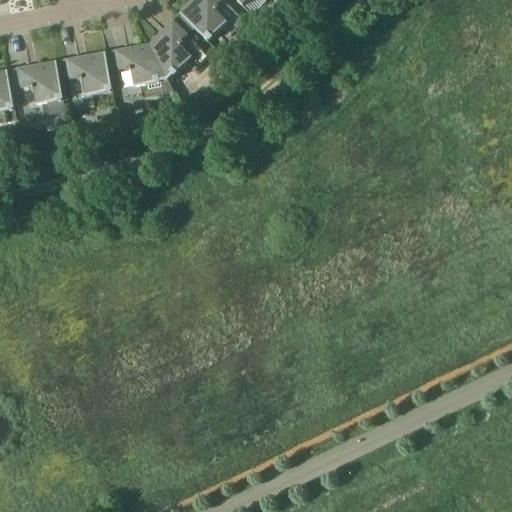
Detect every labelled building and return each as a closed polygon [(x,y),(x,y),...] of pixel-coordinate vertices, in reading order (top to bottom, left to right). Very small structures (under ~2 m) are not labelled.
[(203,0),(195,0),(180,16),(208,44),(223,30),(231,38),(245,24),(223,1),(214,10),(203,0)] [(269,0),(234,0),(244,9),(252,0),(263,0),(266,3),(269,0)] [(164,31),(149,46),(169,84),(188,65),(196,73),(210,59),(188,36),(178,45),(164,31)] [(119,72),(124,104),(144,100),(142,89),(169,84),(149,46),(128,50),(131,70),(119,72)] [(70,81),(76,113),(95,109),(93,98),(113,94),(106,54),(79,59),(82,79),(70,81)] [(21,90),(27,122),(46,118),(44,107),(64,103),(57,63),(30,68),(33,88),(21,90)] [(8,72),(0,73),(0,126),(17,124),(8,72)]
